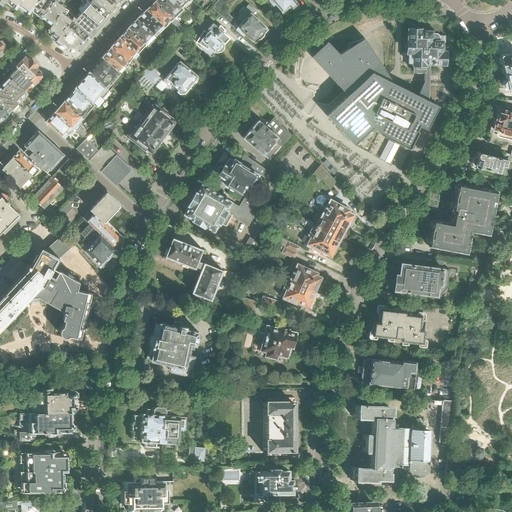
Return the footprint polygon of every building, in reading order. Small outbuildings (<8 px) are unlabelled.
[(6,0),(5,2),(16,10),(19,6),(22,0),(6,0)] [(22,0),(19,6),(25,11),(29,13),(31,10),(38,0),(22,0)] [(42,18),(54,0),(38,0),(31,10),(38,15),(39,14),(42,16),(41,18),(42,18)] [(49,28),(65,7),(66,6),(65,6),(67,4),(62,0),(54,0),(42,18),(45,20),(44,22),(44,25),(49,28)] [(97,26),(109,13),(94,0),(81,0),(80,1),(83,3),(77,9),(80,11),(97,26)] [(117,0),(94,0),(109,13),(116,6),(120,2),(117,0)] [(180,8),(171,0),(156,0),(155,2),(179,26),(181,25),(172,16),(180,8)] [(179,5),(184,0),(171,0),(180,8),(181,7),(179,5)] [(266,28),(254,16),(252,15),(256,11),(248,4),(245,7),(243,7),(239,12),(239,14),(240,15),(238,17),(242,21),(238,25),(235,23),(236,21),(223,9),(228,4),(223,0),(218,0),(211,7),(243,36),(244,34),(252,41),(254,40),(259,34),(260,34),(266,28)] [(298,4),(294,0),(267,0),(273,6),(275,4),(281,12),(282,13),(289,7),(291,9),(294,10),(297,7),(297,4),(298,4)] [(179,26),(155,2),(146,10),(161,25),(168,19),(177,29),(179,26)] [(56,41),(66,25),(72,15),(67,11),(68,10),(65,7),(49,28),(48,30),(52,32),(51,34),(51,37),(56,41)] [(153,34),(161,25),(146,10),(137,19),(152,34),(153,34)] [(75,33),(84,41),(97,26),(80,11),(75,16),(74,15),(73,15),(72,15),(66,25),(75,33)] [(201,27),(206,22),(202,18),(197,22),(201,27)] [(144,43),(152,34),(137,19),(128,28),(143,43),(143,42),(144,43)] [(224,45),(229,39),(229,38),(223,32),(225,30),(224,30),(220,26),(218,28),(213,24),(208,30),(209,31),(208,32),(204,30),(197,42),(200,45),(201,47),(203,50),(205,52),(208,54),(210,55),(213,51),(214,52),(214,51),(216,53),(221,52),(224,49),(224,45)] [(63,47),(75,33),(66,25),(56,41),(58,43),(63,47)] [(143,43),(128,28),(119,38),(137,55),(138,54),(135,51),(143,43)] [(421,73),(423,72),(424,72),(424,63),(430,63),(444,64),(444,62),(446,62),(446,54),(444,54),(445,36),(439,36),(436,33),(431,33),(431,32),(420,32),(420,30),(418,30),(418,28),(411,28),(411,30),(409,30),(408,38),(408,41),(407,41),(407,43),(406,43),(404,44),(404,49),(406,51),(407,51),(407,52),(408,52),(408,63),(413,63),(413,72),(415,72),(416,73),(421,73)] [(76,49),(84,41),(75,33),(63,47),(65,48),(68,50),(76,49)] [(134,58),(137,55),(119,38),(119,37),(111,47),(126,61),(128,63),(133,57),(134,58)] [(428,101),(430,63),(424,63),(424,72),(424,81),(417,95),(394,83),(388,74),(364,38),(348,43),(347,49),(339,54),(328,43),(327,41),(311,57),(312,58),(343,91),(347,95),(326,115),(354,145),(370,130),(409,149),(421,127),(425,129),(427,130),(439,106),(437,105),(428,101)] [(117,71),(126,61),(111,47),(102,57),(117,71)] [(17,68),(34,84),(35,83),(36,84),(41,79),(40,78),(41,77),(40,76),(39,74),(40,73),(40,74),(41,73),(36,68),(37,67),(35,65),(36,64),(31,60),(30,60),(28,58),(27,60),(19,52),(14,57),(12,55),(8,59),(17,68)] [(511,52),(511,53),(507,54),(501,55),(500,57),(502,67),(500,67),(502,73),(503,73),(505,79),(503,80),(501,82),(502,85),(505,87),(507,87),(506,87),(507,89),(508,88),(511,87),(511,52)] [(117,71),(102,57),(88,73),(104,87),(117,71)] [(180,61),(178,60),(163,79),(166,82),(168,81),(178,90),(180,91),(180,92),(184,91),(185,89),(196,75),(180,61)] [(142,74),(143,75),(153,85),(160,78),(148,67),(142,74)] [(35,84),(34,84),(17,68),(9,76),(26,93),(32,88),(32,87),(34,85),(35,84)] [(108,91),(104,87),(88,73),(85,76),(75,88),(95,106),(108,91)] [(153,85),(143,75),(138,80),(148,90),(153,85)] [(26,93),(9,76),(0,85),(18,103),(27,94),(26,93)] [(18,103),(0,85),(0,103),(9,113),(18,103)] [(120,94),(112,87),(109,90),(117,98),(120,94)] [(95,106),(75,88),(67,97),(85,112),(86,110),(89,112),(95,106)] [(81,116),(85,112),(67,97),(64,101),(81,116)] [(511,108),(511,99),(505,100),(503,106),(511,108)] [(81,116),(64,101),(55,111),(73,128),(80,135),(81,134),(83,136),(86,133),(84,131),(84,130),(79,126),(79,125),(78,124),(83,118),(81,116)] [(0,121),(9,113),(0,103),(0,121)] [(146,116),(169,133),(173,127),(172,126),(174,124),(173,124),(175,121),(174,121),(171,119),(172,116),(162,109),(161,111),(153,106),(146,116)] [(511,111),(502,109),(501,112),(496,111),(495,117),(494,117),(491,127),(496,129),(495,133),(496,135),(510,139),(511,138),(511,148),(509,156),(511,156),(511,111)] [(64,138),(73,128),(55,111),(54,113),(49,118),(46,121),(64,138)] [(164,139),(169,133),(146,116),(138,127),(159,142),(162,138),(164,139)] [(116,127),(105,117),(100,123),(111,133),(116,127)] [(283,145),(291,135),(280,125),(281,125),(274,117),(272,119),(265,127),(258,120),(254,125),(246,133),(247,133),(243,138),(268,158),(269,160),(283,144),(283,145)] [(156,150),(161,144),(159,142),(138,127),(131,137),(138,142),(137,145),(146,152),(147,149),(151,152),(151,153),(153,150),(153,151),(155,149),(156,150)] [(47,173),(64,155),(38,130),(23,146),(30,152),(27,156),(29,157),(37,164),(47,173)] [(89,160),(98,150),(86,139),(76,149),(89,160)] [(98,150),(89,160),(89,161),(116,185),(131,169),(115,155),(114,153),(104,144),(98,150)] [(19,151),(12,158),(31,175),(34,178),(40,171),(32,163),(19,151)] [(500,173),(504,160),(476,151),(475,156),(472,157),(471,162),(472,165),(476,166),(500,173)] [(267,171),(258,164),(245,155),(240,162),(263,177),(267,171)] [(20,187),(31,175),(12,158),(4,167),(3,169),(5,171),(20,187)] [(241,202),(257,211),(264,200),(247,189),(252,183),(256,186),(261,179),(257,176),(257,175),(237,162),(234,160),(234,161),(230,158),(224,166),(223,166),(222,165),(218,166),(216,170),(217,173),(219,175),(223,178),(220,182),(225,185),(233,190),(239,194),(244,198),(241,202)] [(69,159),(63,164),(72,173),(78,167),(69,159)] [(332,177),(325,170),(321,165),(320,164),(314,171),(315,173),(313,175),(313,176),(312,177),(313,179),(313,181),(323,180),(326,182),(332,177)] [(47,173),(45,175),(49,178),(31,197),(43,209),(56,195),(58,197),(65,189),(57,182),(58,181),(55,177),(54,179),(52,177),(47,173)] [(486,232),(491,206),(494,190),(459,184),(455,183),(451,201),(450,202),(450,205),(450,206),(450,208),(452,208),(450,221),(450,223),(431,219),(427,237),(426,238),(425,241),(426,242),(426,244),(433,245),(464,251),(468,229),(486,232)] [(248,226),(257,211),(241,202),(238,206),(230,201),(229,202),(223,199),(224,197),(208,188),(207,188),(202,185),(201,185),(200,186),(196,193),(195,192),(194,193),(187,205),(187,206),(188,207),(184,213),(183,215),(185,215),(193,220),(192,221),(205,229),(206,227),(213,231),(217,223),(219,225),(221,222),(225,224),(231,215),(248,226)] [(0,230),(1,230),(3,232),(4,230),(5,232),(19,219),(17,218),(18,217),(17,215),(18,214),(8,204),(9,202),(8,199),(7,197),(5,195),(3,194),(1,193),(0,193),(0,230)] [(119,239),(102,221),(118,204),(105,193),(84,217),(93,226),(85,236),(84,234),(81,237),(87,243),(84,247),(86,250),(85,252),(99,266),(100,267),(100,266),(106,260),(115,250),(116,249),(115,249),(115,248),(119,243),(120,243),(120,239),(120,238),(119,239)] [(321,215),(346,228),(346,227),(348,226),(349,225),(349,223),(349,222),(348,222),(352,215),(347,212),(349,210),(326,198),(321,195),(319,195),(317,197),(316,198),(316,201),(317,203),(326,207),(321,215)] [(273,220),(276,215),(270,211),(267,216),(273,220)] [(344,230),(346,228),(321,215),(317,223),(315,222),(314,223),(302,217),(302,218),(300,221),(339,242),(341,238),(340,237),(341,235),(342,235),(343,234),(344,233),(345,231),(345,230),(344,230)] [(339,242),(300,221),(296,219),(294,223),(310,231),(304,243),(312,247),(313,249),(317,251),(318,251),(319,251),(319,250),(330,256),(331,254),(332,254),(333,253),(334,252),(334,250),(334,249),(335,248),(337,244),(338,241),(339,242)] [(82,321),(85,310),(88,311),(90,303),(90,302),(89,302),(91,295),(91,293),(90,293),(77,290),(79,282),(58,270),(52,281),(47,278),(58,258),(73,244),(64,233),(45,250),(40,248),(30,267),(28,266),(27,268),(9,252),(6,256),(25,272),(19,279),(16,276),(9,283),(12,286),(0,298),(0,329),(23,305),(22,303),(29,295),(31,297),(38,296),(39,294),(49,299),(47,301),(63,310),(62,313),(64,313),(63,319),(65,320),(64,326),(62,327),(60,328),(59,330),(59,332),(60,334),(61,336),(63,337),(65,338),(67,337),(69,336),(79,338),(80,339),(81,337),(82,331),(83,331),(83,330),(84,330),(86,322),(82,321)] [(255,255),(261,244),(249,237),(243,248),(255,255)] [(180,264),(188,244),(172,238),(165,257),(172,260),(177,262),(177,263),(180,264)] [(284,246),(297,253),(300,246),(282,238),(279,244),(284,246)] [(188,244),(180,264),(181,265),(182,264),(195,269),(195,268),(198,261),(202,249),(188,244)] [(294,259),(297,253),(284,246),(281,253),(294,259)] [(197,277),(218,285),(223,270),(198,261),(195,268),(200,270),(198,276),(197,275),(197,277)] [(289,280),(314,291),(314,290),(315,291),(315,290),(317,289),(317,287),(317,285),(320,278),(315,275),(316,273),(292,262),(289,270),(293,272),(289,280)] [(394,290),(419,293),(421,279),(416,278),(418,266),(401,264),(399,275),(396,275),(396,277),(393,280),(392,284),(395,287),(394,290)] [(449,270),(418,266),(416,278),(421,279),(419,293),(437,295),(438,285),(447,286),(449,270)] [(310,300),(314,291),(289,280),(276,274),(274,278),(285,283),(279,295),(289,299),(290,301),(293,303),(295,302),(296,302),(307,307),(308,305),(309,305),(310,304),(311,302),(311,300),(310,300)] [(212,301),(218,285),(197,277),(196,279),(197,280),(192,293),(212,301)] [(274,306),(276,300),(262,295),(260,302),(274,306)] [(252,312),(255,301),(241,296),(237,307),(252,312)] [(419,328),(421,315),(400,313),(400,310),(380,308),(378,321),(379,321),(379,323),(373,322),(372,335),(401,339),(401,341),(422,343),(424,331),(417,330),(417,328),(419,328)] [(188,355),(191,342),(195,343),(198,332),(185,330),(186,327),(184,326),(180,326),(181,322),(174,320),(172,326),(160,324),(157,335),(155,335),(155,336),(156,336),(160,337),(157,348),(154,348),(154,347),(153,347),(152,348),(154,349),(151,361),(152,361),(157,362),(169,365),(168,367),(168,368),(168,369),(169,371),(170,371),(183,374),(188,375),(189,370),(191,370),(195,356),(188,355)] [(289,346),(290,342),(293,343),(293,342),(296,343),(297,335),(295,334),(295,333),(288,331),(288,330),(281,328),(281,329),(279,328),(278,330),(260,326),(258,332),(265,333),(261,350),(267,352),(266,357),(275,360),(276,357),(286,359),(287,355),(289,356),(291,348),(292,348),(292,346),(289,346)] [(418,375),(419,371),(421,371),(421,368),(422,369),(422,365),(421,365),(422,362),(402,360),(402,361),(401,362),(373,359),(373,358),(372,358),(366,358),(363,360),(362,366),(361,373),(361,378),(360,379),(363,382),(418,389),(420,387),(421,377),(420,376),(418,375)] [(36,393),(26,396),(27,400),(34,400),(34,397),(36,397),(37,413),(37,414),(67,413),(69,413),(70,413),(72,411),(72,410),(72,409),(72,406),(72,405),(69,402),(68,402),(68,398),(69,398),(70,398),(72,396),(72,392),(70,391),(63,391),(61,393),(51,393),(51,388),(51,387),(36,393)] [(424,399),(425,392),(417,392),(417,390),(399,389),(398,397),(424,399)] [(440,427),(450,428),(453,403),(453,401),(441,400),(439,427),(440,427)] [(263,419),(279,419),(291,419),(291,415),(291,409),(291,402),(261,402),(262,414),(263,414),(263,419)] [(425,470),(427,429),(407,429),(407,427),(384,426),(384,414),(387,414),(387,407),(356,405),(354,405),(353,418),(355,418),(368,419),(368,435),(363,435),(363,434),(362,434),(362,435),(361,452),(362,452),(363,452),(367,452),(366,468),(352,468),(352,467),(351,467),(351,481),(372,481),(373,478),(384,479),(384,472),(382,472),(383,463),(407,464),(407,470),(411,475),(420,476),(425,470)] [(184,418),(180,417),(175,417),(175,416),(171,416),(172,409),(142,407),(141,406),(141,408),(141,413),(140,413),(140,414),(139,414),(139,415),(139,416),(135,415),(134,422),(133,423),(133,432),(134,433),(133,440),(138,440),(138,441),(138,440),(138,442),(139,442),(143,442),(143,447),(155,448),(155,443),(162,443),(161,450),(172,451),(172,444),(173,444),(173,435),(180,435),(184,435),(184,418)] [(19,430),(13,430),(13,441),(17,441),(32,441),(32,433),(46,432),(48,436),(54,436),(56,432),(67,432),(70,430),(70,424),(67,422),(67,413),(37,414),(37,413),(18,413),(18,415),(18,420),(19,430)] [(291,434),(291,419),(279,419),(263,419),(263,434),(278,434),(291,434)] [(448,444),(450,428),(440,427),(438,443),(448,444)] [(291,451),(291,440),(291,434),(278,434),(263,434),(263,440),(262,440),(262,451),(291,451)] [(471,447),(468,453),(469,457),(475,459),(479,458),(482,452),(480,449),(475,446),(471,447)] [(205,461),(207,449),(193,448),(192,460),(205,461)] [(41,453),(24,454),(24,473),(58,472),(63,472),(63,463),(65,460),(65,455),(63,452),(52,453),(49,450),(43,450),(41,453)] [(266,470),(266,471),(253,471),(253,503),(277,503),(277,494),(289,494),(288,480),(284,480),(284,471),(275,471),(275,469),(266,470)] [(58,472),(24,473),(25,493),(58,492),(59,492),(63,489),(61,487),(61,485),(61,483),(61,482),(58,482),(58,472)] [(161,498),(161,482),(151,482),(151,478),(132,478),(132,482),(122,482),(122,498),(127,498),(127,511),(153,511),(156,511),(156,498),(161,498)] [(37,511),(37,501),(20,503),(20,511),(37,511)] [(372,511),(372,502),(348,503),(348,511),(372,511)]
